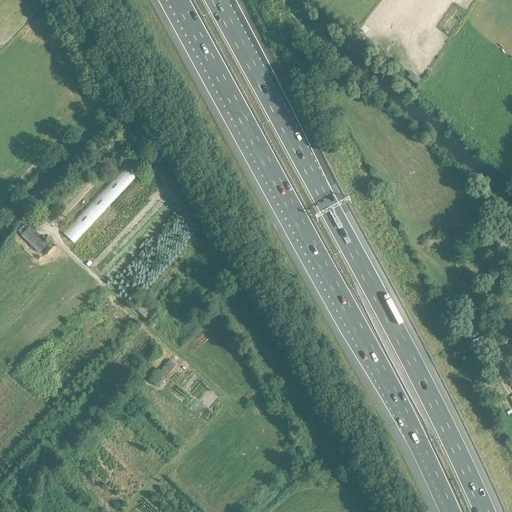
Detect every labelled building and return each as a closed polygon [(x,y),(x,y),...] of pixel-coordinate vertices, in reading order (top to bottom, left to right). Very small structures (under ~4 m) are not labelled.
[(58,238),(69,248),(137,175),(125,164),(58,238)] [(511,216),(505,210),(501,213),(511,223),(511,216)] [(488,225),(493,229),(501,221),(497,216),(488,225)] [(39,253),(48,244),(30,227),(22,236),(39,253)] [(501,231),(496,235),(501,240),(506,235),(501,231)] [(476,246),(473,243),(466,250),(469,254),(476,246)] [(156,367),(147,377),(158,386),(167,376),(156,367)]
